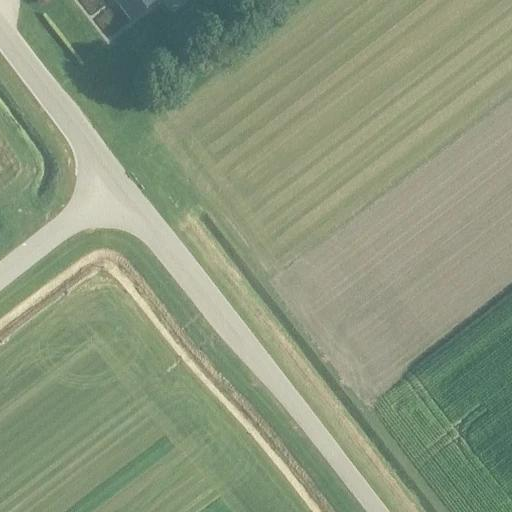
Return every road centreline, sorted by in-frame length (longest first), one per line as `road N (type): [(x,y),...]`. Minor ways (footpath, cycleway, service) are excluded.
road 1 (unclassified): [(374,511),(115,182)]
road 2 (unclassified): [(115,182),(0,33)]
road 3 (unclassified): [(0,274),(115,182)]
